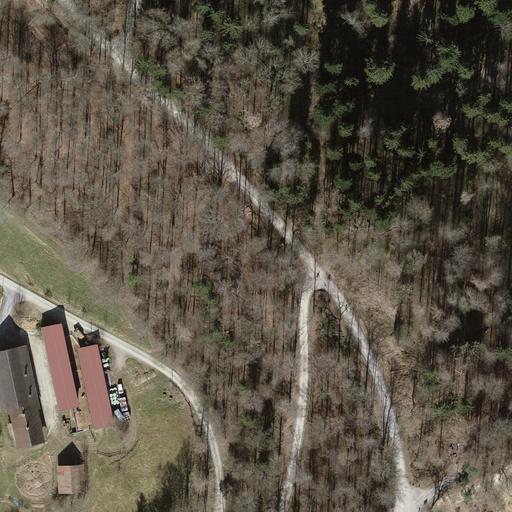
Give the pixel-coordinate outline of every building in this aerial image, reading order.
[(68,39),(46,14),(29,29),(51,54),(68,39)] [(61,325),(43,329),(60,408),(78,404),(61,325)] [(97,346),(82,349),(98,426),(113,423),(97,346)] [(22,348),(0,352),(0,406),(0,408),(11,406),(15,421),(16,421),(21,444),(42,440),(37,417),(37,418),(22,348)] [(78,467),(64,467),(66,495),(72,494),(72,490),(79,489),(78,478),(85,477),(84,467),(78,467)]
